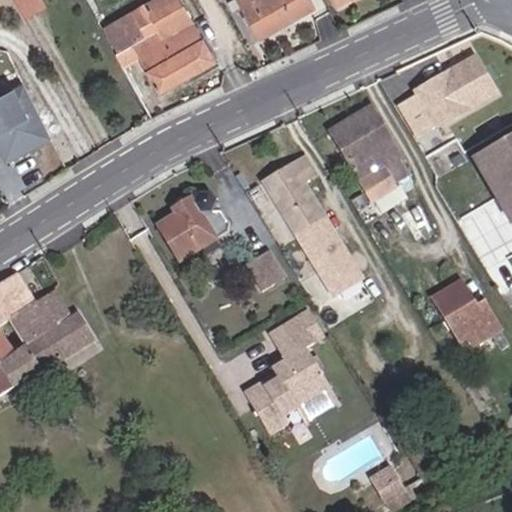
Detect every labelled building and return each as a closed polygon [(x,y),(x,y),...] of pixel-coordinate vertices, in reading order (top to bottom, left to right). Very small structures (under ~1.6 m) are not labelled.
[(22,16),(13,0),(7,0),(18,18),(22,16)] [(37,0),(13,0),(22,16),(40,6),(37,0)] [(102,26),(115,50),(118,48),(130,41),(157,90),(213,58),(180,0),(150,0),(145,3),(162,34),(159,35),(151,21),(146,24),(136,7),(102,26)] [(230,0),(234,7),(241,3),(257,31),(267,25),(270,30),(311,6),(307,0),(230,0)] [(260,36),(270,30),(267,25),(257,31),(260,36)] [(474,60),(418,92),(438,126),(494,94),(474,60)] [(50,136),(22,82),(0,93),(0,150),(5,160),(50,136)] [(410,176),(371,108),(332,131),(373,203),(391,192),(389,189),(410,176)] [(511,134),(474,157),(511,219),(511,134)] [(275,189),(270,192),(296,233),(323,217),(302,184),(315,175),(304,157),(269,179),(275,189)] [(264,182),(270,192),(275,189),(269,179),(264,182)] [(157,226),(180,261),(225,233),(226,224),(220,214),(211,213),(216,204),(209,193),(199,193),(194,202),(191,198),(172,210),(175,215),(157,226)] [(286,277),(270,249),(247,264),(264,291),(286,277)] [(17,272),(0,282),(0,326),(10,320),(36,301),(17,272)] [(461,285),(434,301),(464,351),(498,331),(484,308),(477,312),(461,285)] [(25,344),(70,314),(54,289),(36,301),(10,320),(25,344)] [(0,359),(0,360),(17,385),(92,337),(76,311),(70,314),(25,344),(1,359),(0,359)] [(314,410),(333,398),(304,350),(311,346),(295,319),(267,337),(283,362),(269,371),(275,378),(243,397),(268,439),(285,429),(282,424),(298,416),(299,418),(314,410)] [(0,356),(0,395),(17,385),(0,360),(0,359),(1,359),(0,356)] [(337,406),(333,398),(314,410),(318,418),(337,406)] [(400,488),(394,478),(377,488),(383,498),(400,488)] [(399,511),(411,505),(400,488),(383,498),(391,511),(399,511)]
